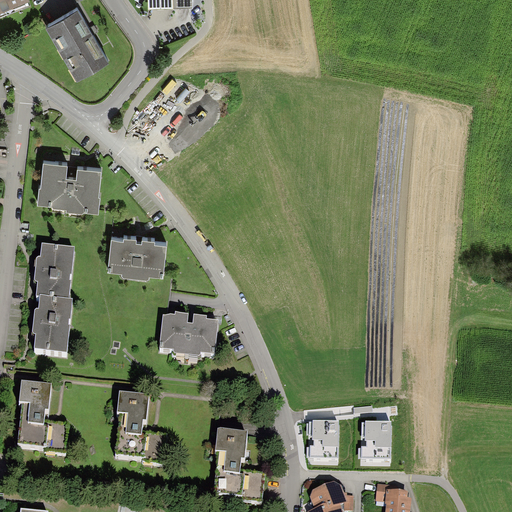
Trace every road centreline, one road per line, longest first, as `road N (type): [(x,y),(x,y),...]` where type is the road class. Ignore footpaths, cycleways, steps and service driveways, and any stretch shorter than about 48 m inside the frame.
road 1 (residential): [(93,120),(160,190),(220,273),(281,405),(292,473)]
road 2 (residential): [(0,308),(23,101),(37,80)]
road 3 (track): [(117,145),(140,96),(206,27),(208,0)]
road 4 (residential): [(93,120),(145,56),(112,0)]
